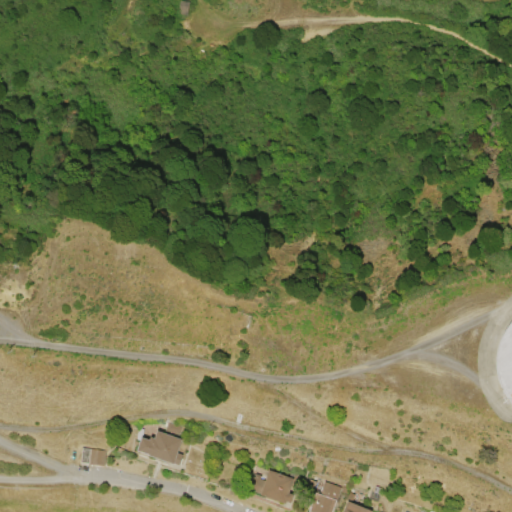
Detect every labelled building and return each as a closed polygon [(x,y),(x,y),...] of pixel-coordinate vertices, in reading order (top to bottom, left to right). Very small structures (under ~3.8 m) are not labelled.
[(179,0),(188,2),(186,15),(177,13),(179,0)] [(511,317),(511,407),(507,402),(501,393),(497,384),(494,374),(493,363),(493,353),(496,343),(500,333),(505,325),(511,317)] [(139,436),(147,439),(148,436),(152,438),(155,430),(162,433),(166,421),(181,426),(177,438),(179,439),(174,452),(180,454),(176,465),(171,463),(170,464),(146,455),(146,454),(134,450),(139,436)] [(104,450),(80,448),(79,462),(87,463),(87,464),(102,465),(104,450)] [(291,495),(286,493),(291,478),(266,469),(262,480),(258,478),(259,475),(254,473),(252,476),(251,476),(246,489),(258,493),(257,494),(282,503),(283,501),(288,502),(291,495)] [(314,481),(308,479),(306,485),(312,487),(314,481)] [(313,492),(306,511),(308,511),(329,511),(339,486),(322,480),(317,494),(313,492)] [(376,502),(366,499),(369,491),(372,491),(373,486),(379,488),(377,493),(378,494),(376,502)] [(368,511),(369,510),(350,502),(353,494),(347,492),(344,500),(345,500),(340,511),(368,511)]
